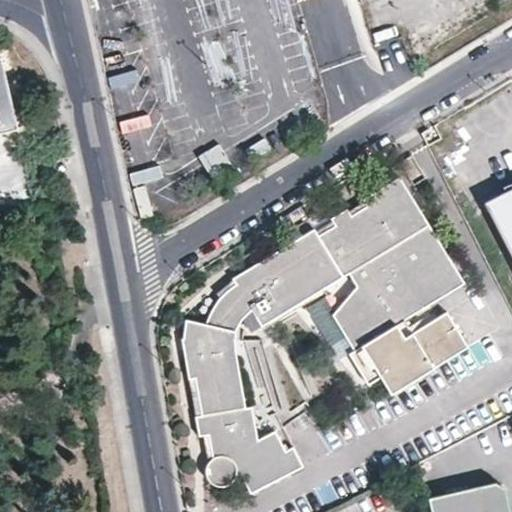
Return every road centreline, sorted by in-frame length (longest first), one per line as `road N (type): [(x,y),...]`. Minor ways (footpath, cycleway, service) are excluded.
road 1 (residential): [(511,52),(478,60),(125,279)]
road 2 (residential): [(66,27),(125,279)]
road 3 (residential): [(125,279),(162,511)]
